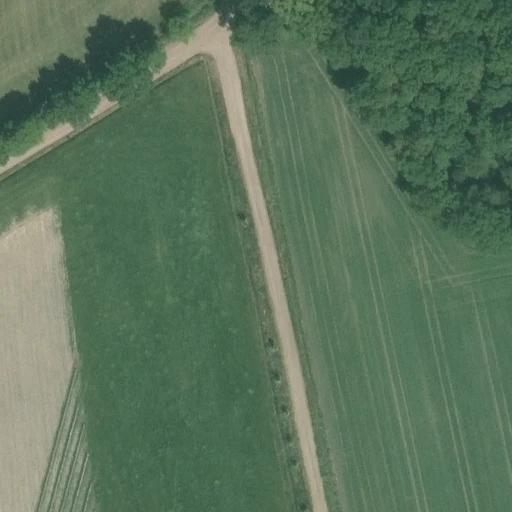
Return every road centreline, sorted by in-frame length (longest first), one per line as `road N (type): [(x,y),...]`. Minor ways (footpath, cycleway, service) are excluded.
road 1 (track): [(327,511),(222,18)]
road 2 (track): [(275,0),(222,18),(0,162)]
